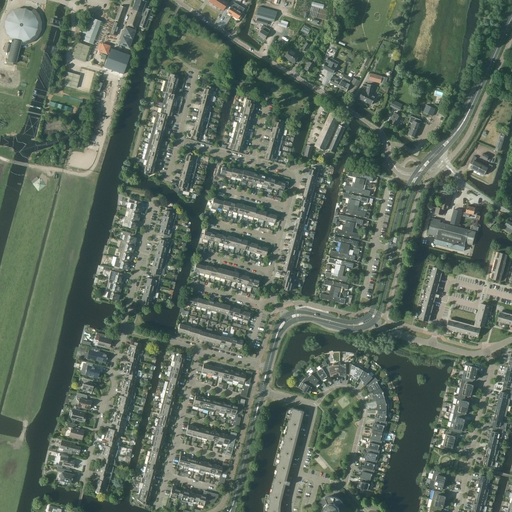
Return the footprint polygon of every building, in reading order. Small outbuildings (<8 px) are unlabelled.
[(141,15),(142,16),(143,14),(142,13),(142,11),(146,2),(141,0),(135,0),(119,44),(129,48),(141,15)] [(222,10),(228,2),(223,0),(222,0),(218,7),(222,10)] [(232,16),(236,10),(238,7),(234,5),(232,7),(231,6),(227,13),(232,16)] [(120,6),(115,20),(120,22),(126,8),(120,6)] [(274,22),(276,17),(277,12),(259,7),(256,17),(274,22)] [(145,12),(142,11),(142,13),(143,14),(142,16),(143,16),(139,26),(144,28),(148,20),(151,21),(152,18),(149,16),(151,11),(146,9),(145,12)] [(242,13),(236,10),(232,16),(238,20),(238,19),(239,20),(242,17),(240,16),(242,13)] [(92,44),(101,22),(89,17),(80,40),(92,44)] [(116,35),(120,24),(114,22),(110,33),(116,35)] [(304,25),(301,31),(308,35),(311,29),(304,25)] [(265,39),(269,34),(268,33),(270,30),(263,26),(261,29),(262,30),(259,35),(265,39)] [(16,64),(22,42),(13,39),(7,61),(16,64)] [(76,42),(72,56),(85,60),(90,47),(76,42)] [(285,57),(294,63),(299,55),(292,51),(293,50),(290,48),(285,57)] [(111,62),(121,64),(124,55),(114,52),(111,62)] [(326,62),(323,68),(333,73),(336,68),(339,62),(329,57),(326,62)] [(315,65),(309,61),(305,69),(311,72),(315,65)] [(77,88),(80,75),(67,71),(63,85),(77,88)] [(176,75),(170,74),(168,73),(167,76),(169,77),(168,82),(177,84),(178,79),(175,78),(176,75)] [(382,76),(371,73),(369,80),(380,83),(382,76)] [(350,83),(349,83),(352,78),(344,74),(341,80),(338,87),(346,91),(350,83)] [(338,87),(341,80),(333,76),(329,83),(338,87)] [(350,83),(356,86),(359,80),(353,78),(350,83)] [(175,89),(177,84),(168,82),(165,81),(165,83),(164,85),(164,86),(175,89)] [(368,84),(366,92),(363,91),(359,98),(371,105),(372,104),(373,104),(374,102),(373,101),(375,97),(372,95),(374,85),(368,84)] [(174,94),(175,89),(164,86),(164,87),(163,88),(163,90),(163,92),(162,91),(162,92),(165,93),(168,94),(168,93),(174,95),(174,94)] [(205,88),(203,94),(212,96),(213,91),(216,92),(217,89),(208,86),(207,89),(205,88)] [(177,95),(174,94),(174,95),(168,93),(168,94),(165,93),(164,98),(176,101),(177,95)] [(174,106),(176,101),(164,98),(163,103),(174,106)] [(246,99),(244,108),(253,110),(254,104),(253,104),(254,102),(246,99)] [(393,101),(390,106),(399,111),(402,105),(393,101)] [(174,106),(163,103),(159,102),(158,107),(161,108),(164,109),(173,111),(174,106)] [(426,105),(423,112),(432,116),(435,109),(426,105)] [(253,110),(244,108),(241,107),(240,112),(251,115),(253,110)] [(173,111),(164,109),(161,108),(160,113),(159,113),(163,114),(168,116),(171,117),(173,111)] [(208,112),(199,109),(198,115),(209,118),(211,113),(208,112)] [(167,121),(168,116),(163,114),(159,113),(157,112),(155,118),(167,121)] [(250,120),(251,115),(240,112),(238,117),(241,118),(250,120)] [(340,117),(330,112),(315,146),(325,150),(340,117)] [(402,117),(395,113),(390,122),(397,126),(396,125),(399,121),(402,117)] [(209,118),(198,115),(196,120),(208,123),(209,118)] [(412,123),(408,134),(415,137),(419,126),(422,120),(411,116),(408,122),(412,123)] [(165,126),(167,121),(155,118),(156,118),(155,119),(154,121),(154,123),(165,126)] [(275,121),(273,127),(282,129),(284,121),(278,119),(277,122),(275,121)] [(208,123),(196,120),(195,125),(206,128),(208,123)] [(248,126),(240,123),(237,122),(235,128),(247,131),(248,126)] [(164,131),(165,126),(154,123),(152,128),(164,131)] [(206,128),(195,125),(193,130),(202,133),(205,133),(206,128)] [(345,127),(339,125),(329,149),(334,152),(345,127)] [(285,130),(282,129),(273,127),(272,132),(283,135),(285,130)] [(163,136),(164,131),(152,128),(151,133),(163,136)] [(246,136),(247,131),(235,128),(234,133),(246,136)] [(202,133),(193,130),(192,136),(195,136),(194,139),(200,141),(202,133)] [(283,135),(272,132),(270,137),(282,140),(283,135)] [(161,142),(163,136),(151,133),(150,139),(161,142)] [(244,141),(246,136),(234,133),(233,138),(244,141)] [(500,135),(495,150),(500,151),(505,137),(502,136),(500,135)] [(282,140),(270,137),(269,142),(280,146),(282,140)] [(243,147),(244,141),(233,138),(231,143),(243,147)] [(160,147),(161,142),(150,139),(148,144),(160,147)] [(280,146),(269,142),(267,148),(279,151),(280,146)] [(241,152),(243,147),(231,143),(230,149),(241,152)] [(158,152),(160,147),(148,144),(147,149),(158,152)] [(279,151),(267,148),(266,153),(278,156),(279,151)] [(157,157),(158,152),(147,149),(145,154),(157,157)] [(199,155),(198,155),(190,153),(189,155),(187,155),(185,160),(196,163),(197,158),(198,158),(199,155)] [(278,156),(266,153),(265,158),(276,161),(278,156)] [(155,163),(157,157),(145,154),(144,160),(147,160),(155,163)] [(477,172),(482,163),(475,160),(476,157),(473,156),(470,163),(473,164),(471,168),(477,172)] [(196,163),(185,160),(184,165),(195,168),(196,169),(197,163),(196,163)] [(488,167),(482,163),(477,172),(484,175),(486,171),(489,173),(493,166),(489,164),(488,167)] [(195,168),(184,165),(183,171),(194,174),(195,172),(195,170),(195,168)] [(225,175),(227,167),(225,167),(226,165),(223,165),(222,166),(219,165),(216,176),(224,178),(225,175)] [(153,173),(154,168),(145,166),(143,174),(147,175),(149,175),(150,173),(153,173)] [(320,168),(314,167),(312,166),(311,169),(309,174),(318,177),(320,168)] [(194,174),(183,171),(181,176),(192,179),(193,177),(194,175),(194,174)] [(359,183),(361,174),(349,171),(348,176),(356,178),(355,182),(359,183)] [(318,177),(309,174),(308,180),(317,182),(320,183),(321,177),(318,177)] [(374,177),(361,174),(359,183),(364,184),(365,185),(367,180),(372,181),(374,177)] [(192,179),(181,176),(180,181),(191,184),(193,179),(192,179)] [(189,192),(191,184),(180,181),(178,187),(181,187),(180,190),(182,191),(189,192)] [(283,181),(282,182),(280,182),(278,189),(283,191),(284,187),(287,187),(289,182),(283,181)] [(357,193),(359,183),(355,182),(353,182),(352,187),(346,185),(345,190),(357,193)] [(362,189),(364,184),(359,183),(357,193),(369,196),(370,191),(362,189)] [(316,193),(314,192),(305,190),(304,195),(315,198),(316,193)] [(354,205),(356,196),(344,193),(343,197),(349,199),(348,204),(350,204),(354,205)] [(435,213),(443,215),(444,209),(448,210),(451,195),(443,193),(441,200),(442,200),(440,208),(436,207),(435,213)] [(315,198),(304,195),(302,200),(313,203),(315,198)] [(369,198),(356,196),(354,205),(359,206),(360,201),(368,203),(369,198)] [(131,203),(129,209),(139,211),(141,212),(142,206),(141,206),(141,202),(129,199),(128,203),(131,203)] [(313,203),(302,200),(301,206),(303,207),(303,209),(309,211),(311,212),(313,203)] [(352,214),(354,205),(350,204),(349,209),(344,208),(343,212),(352,214)] [(357,211),(359,206),(354,205),(352,214),(364,217),(365,212),(357,211)] [(459,216),(457,222),(457,225),(466,227),(469,213),(476,215),(478,209),(475,208),(467,205),(466,212),(463,212),(453,209),(452,214),(459,216)] [(138,214),(139,211),(129,209),(127,208),(126,211),(128,212),(127,217),(137,220),(139,221),(140,215),(138,214)] [(165,210),(163,216),(175,219),(177,213),(172,212),(173,209),(166,208),(166,211),(165,210)] [(307,219),(309,211),(303,209),(302,212),(299,211),(298,217),(307,219)] [(274,213),(274,214),(274,215),(271,214),(269,222),(274,223),(276,219),(278,220),(280,215),(274,213)] [(349,227),(351,217),(339,214),(338,219),(346,221),(345,226),(349,227)] [(175,219),(163,216),(162,222),(174,225),(175,219)] [(496,220),(494,219),(489,216),(488,219),(489,220),(486,225),(491,227),(492,224),(493,225),(496,220)] [(136,223),(137,220),(127,217),(125,217),(122,226),(136,229),(138,223),(136,223)] [(307,219),(298,217),(296,222),(308,225),(309,220),(307,219)] [(364,220),(351,217),(349,227),(354,228),(355,223),(363,225),(364,220)] [(428,234),(436,236),(434,244),(463,251),(465,243),(472,245),(475,231),(440,222),(440,221),(438,221),(438,220),(432,218),(428,234)] [(511,231),(511,221),(508,219),(503,228),(511,233),(511,231)] [(174,225),(162,222),(161,227),(172,230),(174,225)] [(308,225),(296,222),(295,227),(306,230),(308,225)] [(349,227),(345,226),(343,225),(342,230),(336,228),(335,233),(347,236),(349,227)] [(170,239),(172,230),(161,227),(159,233),(164,234),(163,237),(170,239)] [(306,230),(295,227),(294,232),(302,235),(305,235),(306,230)] [(353,232),(354,228),(349,227),(347,236),(359,239),(360,234),(353,232)] [(124,235),(123,240),(123,241),(133,243),(135,244),(136,238),(134,237),(135,234),(123,231),(122,235),(124,235)] [(344,248),(346,239),(334,236),(333,241),(341,243),(340,247),(344,248)] [(169,242),(170,239),(163,237),(162,240),(160,239),(158,245),(170,248),(171,242),(169,242)] [(303,241),(301,240),(292,238),(291,243),(302,246),(303,241)] [(359,242),(346,239),(344,248),(349,249),(350,245),(358,246),(359,242)] [(132,246),(133,243),(123,241),(123,240),(121,240),(118,248),(121,249),(130,252),(132,252),(134,247),(132,246)] [(302,246),(291,243),(289,248),(301,251),(302,246)] [(170,248),(158,245),(157,250),(168,253),(170,248)] [(265,246),(265,247),(262,246),(260,254),(266,256),(267,252),(270,252),(271,247),(265,246)] [(342,258),(344,248),(340,247),(339,252),(331,250),(330,255),(342,258)] [(130,255),(130,252),(121,249),(118,248),(117,252),(120,253),(118,258),(128,261),(130,261),(131,255),(130,255)] [(301,251),(289,248),(288,253),(299,256),(301,251)] [(355,256),(350,254),(351,250),(349,249),(344,248),(342,258),(354,260),(355,256)] [(168,253),(157,250),(155,256),(167,259),(168,253)] [(501,281),(508,255),(498,252),(490,278),(501,281)] [(299,256),(288,253),(287,258),(298,261),(299,256)] [(167,259),(155,256),(154,261),(165,264),(167,259)] [(127,264),(128,261),(118,258),(116,257),(113,266),(127,270),(129,264),(127,264)] [(298,261),(287,258),(285,264),(294,266),(296,267),(298,261)] [(339,270),(341,261),(329,258),(328,262),(336,264),(335,269),(339,270)] [(164,270),(165,264),(154,261),(152,267),(164,270)] [(354,263),(351,263),(341,261),(339,270),(344,271),(346,271),(347,267),(353,268),(354,263)] [(164,270),(152,267),(151,273),(154,273),(153,276),(160,278),(161,275),(163,276),(164,270)] [(435,294),(442,269),(433,267),(432,270),(430,269),(429,274),(431,274),(430,280),(427,279),(426,284),(428,285),(428,287),(425,287),(424,290),(423,294),(423,295),(425,295),(424,301),(421,300),(420,305),(423,306),(421,311),(419,311),(417,316),(420,316),(419,319),(428,322),(434,296),(439,298),(439,295),(435,294)] [(337,279),(339,270),(335,269),(334,274),(326,272),(325,276),(337,279)] [(343,276),(344,271),(339,270),(337,279),(346,281),(348,277),(343,276)] [(110,271),(108,280),(120,283),(122,283),(124,277),(122,277),(122,274),(114,272),(110,271)] [(158,287),(160,278),(153,276),(152,279),(147,278),(146,284),(158,287)] [(256,278),(256,279),(256,280),(254,279),(252,287),(257,288),(258,284),(261,285),(262,280),(256,278)] [(331,286),(330,291),(334,292),(336,282),(324,279),(323,284),(331,286)] [(119,286),(120,283),(108,280),(107,283),(110,284),(108,289),(118,291),(118,292),(120,292),(121,286),(119,286)] [(291,291),(293,283),(284,280),(283,286),(285,286),(285,289),(291,291)] [(349,285),(336,282),(334,292),(339,293),(340,288),(348,290),(349,285)] [(158,287),(146,284),(145,289),(156,292),(158,287)] [(117,294),(118,292),(118,291),(108,289),(106,288),(104,297),(118,301),(119,295),(117,294)] [(156,292),(145,289),(143,295),(155,298),(156,292)] [(332,301),(334,292),(330,291),(329,295),(321,293),(320,298),(332,301)] [(341,293),(339,293),(334,292),(332,301),(344,304),(346,299),(340,298),(341,293)] [(153,306),(155,298),(143,295),(142,300),(142,303),(153,306)] [(493,306),(481,303),(475,327),(449,320),(446,329),(450,329),(449,332),(454,333),(454,331),(460,332),(459,335),(464,336),(465,334),(470,335),(470,338),(474,339),(475,336),(478,337),(481,326),(484,327),(485,324),(488,325),(488,323),(489,320),(487,319),(488,314),(491,314),(493,306)] [(252,317),(254,312),(248,311),(247,312),(245,311),(243,319),(248,321),(249,316),(252,317)] [(511,315),(500,312),(497,321),(501,322),(500,324),(502,325),(505,326),(505,323),(511,325),(510,327),(511,327),(511,315)] [(104,335),(97,333),(95,340),(99,341),(98,345),(109,348),(111,340),(104,338),(104,335)] [(130,344),(129,350),(140,353),(142,344),(134,342),(134,345),(130,344)] [(102,362),(105,363),(105,365),(106,359),(107,359),(107,358),(108,354),(107,354),(107,355),(99,352),(99,349),(90,347),(87,359),(95,361),(95,360),(99,361),(102,362)] [(142,353),(140,353),(129,350),(127,356),(131,357),(130,359),(137,361),(140,362),(142,353)] [(178,356),(176,356),(174,356),(173,361),(183,364),(185,355),(178,354),(178,356)] [(135,370),(137,361),(130,359),(129,362),(126,361),(124,367),(135,370)] [(182,368),(183,364),(173,361),(172,366),(182,369),(182,370),(184,371),(185,368),(182,368)] [(83,373),(83,374),(89,376),(88,376),(93,377),(98,378),(100,369),(92,367),(92,364),(86,362),(84,370),(83,373)] [(468,366),(466,371),(477,374),(478,371),(477,370),(478,368),(473,367),(473,364),(466,362),(465,365),(468,366)] [(337,374),(340,374),(340,363),(338,363),(335,364),(334,364),(334,365),(329,366),(328,364),(328,365),(330,375),(331,377),(335,376),(335,374),(337,374)] [(347,374),(350,375),(352,364),(350,364),(347,364),(346,364),(346,365),(341,365),(341,363),(340,363),(340,374),(340,375),(344,375),(344,376),(344,374),(347,374)] [(359,378),(364,369),(363,369),(362,370),(358,368),(358,367),(357,367),(354,365),(352,364),(350,375),(352,375),(355,377),(354,378),(358,380),(359,378)] [(328,376),(330,375),(328,365),(325,365),(323,367),(322,368),(318,371),(317,369),(316,370),(322,379),(322,380),(326,378),(326,379),(326,378),(325,377),(328,376)] [(135,370),(124,367),(123,372),(129,374),(129,377),(136,379),(137,376),(134,375),(135,370)] [(366,384),(374,376),(373,376),(372,377),(368,374),(368,373),(368,372),(366,370),(364,369),(359,378),(361,380),(363,382),(362,383),(365,385),(366,384)] [(319,380),(322,379),(316,370),(314,371),(312,373),(311,374),(312,374),(308,378),(307,377),(306,377),(314,385),(315,386),(318,383),(317,382),(319,380)] [(180,378),(181,374),(170,371),(169,377),(171,377),(179,379),(179,380),(182,381),(182,379),(180,378)] [(246,395),(252,372),(249,371),(249,373),(246,372),(247,371),(246,371),(245,375),(246,375),(243,385),(241,390),(241,393),(246,395)] [(477,377),(477,374),(466,371),(465,377),(463,376),(462,379),(469,381),(470,378),(475,379),(476,377),(477,377)] [(372,392),(381,386),(381,385),(379,386),(377,382),(377,381),(375,378),(374,376),(366,384),(368,386),(370,388),(368,389),(369,389),(371,393),(372,392)] [(134,387),(136,379),(129,377),(128,380),(124,379),(123,384),(134,387)] [(312,387),(314,385),(306,377),(302,382),(299,387),(304,390),(304,391),(304,392),(305,393),(306,393),(306,392),(307,392),(310,393),(312,390),(311,389),(312,387)] [(90,385),(92,384),(93,380),(82,378),(81,383),(83,384),(82,385),(82,386),(81,389),(88,391),(88,393),(91,394),(93,386),(91,386),(90,385)] [(472,382),(469,381),(462,379),(460,388),(473,391),(474,388),(473,387),(474,385),(471,385),(472,382)] [(511,391),(511,382),(502,380),(502,382),(504,382),(503,389),(511,391)] [(176,393),(178,385),(169,382),(168,382),(168,383),(168,384),(168,385),(168,386),(168,388),(166,387),(165,390),(176,393)] [(134,387),(123,384),(122,390),(125,391),(124,394),(135,396),(135,394),(135,393),(134,392),(133,392),(134,387)] [(376,400),(386,397),(384,397),(383,393),(384,393),(384,392),(383,388),(381,386),(372,392),(374,394),(374,397),(373,397),(374,401),(376,401),(376,400)] [(472,394),(473,391),(460,388),(458,396),(465,398),(466,395),(471,397),(471,394),(472,394)] [(511,394),(511,391),(503,389),(502,392),(501,392),(500,395),(497,395),(497,397),(508,399),(510,400),(511,394)] [(174,401),(176,393),(165,390),(165,393),(166,393),(166,395),(165,396),(164,397),(164,398),(163,398),(165,399),(174,401)] [(92,402),(85,400),(86,395),(77,393),(76,398),(78,402),(77,406),(89,409),(90,405),(91,406),(92,402)] [(133,405),(135,396),(124,394),(124,396),(120,396),(119,401),(133,405)] [(198,408),(201,397),(195,396),(193,406),(198,408)] [(464,401),(465,398),(458,396),(457,399),(459,400),(458,405),(469,408),(470,405),(469,404),(470,402),(464,401)] [(203,410),(206,398),(201,397),(198,408),(203,410)] [(387,400),(386,397),(376,400),(376,401),(377,403),(377,406),(375,406),(376,406),(376,410),(377,410),(388,410),(388,409),(386,409),(386,404),(387,404),(387,403),(387,400)] [(510,400),(508,399),(497,397),(496,399),(499,399),(498,403),(506,405),(508,406),(510,400)] [(173,405),(174,401),(165,399),(163,398),(162,403),(173,406),(172,407),(175,408),(176,406),(173,405)] [(133,405),(119,401),(117,407),(121,408),(120,411),(130,413),(131,413),(130,413),(130,412),(130,411),(131,407),(132,406),(132,405),(133,405)] [(171,411),(172,407),(173,406),(162,403),(161,409),(171,411)] [(238,403),(237,406),(238,406),(235,415),(233,421),(233,425),(232,425),(238,427),(241,418),(238,417),(237,416),(238,414),(241,415),(244,404),(241,403),(241,405),(238,404),(239,403),(238,403)] [(508,406),(506,405),(498,403),(497,406),(495,406),(494,408),(507,411),(508,406)] [(468,411),(469,408),(458,405),(457,411),(454,410),(453,413),(463,416),(464,413),(467,414),(467,411),(468,411)] [(71,419),(70,422),(74,423),(75,420),(84,422),(86,415),(84,415),(84,411),(80,410),(78,410),(73,408),(71,419)] [(279,511),(279,508),(279,505),(280,502),(284,484),(290,485),(292,477),(286,476),(303,411),(292,408),(292,411),(293,411),(291,421),(289,421),(288,425),(289,426),(287,435),(285,435),(284,440),(286,440),(283,450),(282,449),(281,454),(282,455),(280,464),(278,464),(270,495),(269,499),(271,499),(270,501),(270,503),(270,505),(270,507),(270,509),(268,509),(268,510),(268,511),(279,511)] [(506,417),(507,411),(494,408),(494,410),(496,410),(495,414),(506,417)] [(170,415),(171,411),(161,409),(159,414),(161,414),(170,417),(170,418),(172,418),(173,416),(170,415)] [(388,413),(388,410),(377,410),(377,413),(377,415),(375,415),(374,419),(376,419),(387,422),(387,421),(385,421),(387,416),(387,415),(388,415),(388,413)] [(128,422),(130,413),(120,411),(119,413),(116,412),(114,418),(128,422)] [(463,419),(463,416),(453,413),(451,422),(454,422),(465,425),(466,422),(465,421),(465,419),(463,419)] [(504,422),(506,417),(495,414),(494,418),(492,417),(491,419),(504,422)] [(128,422),(114,418),(113,424),(116,425),(116,427),(123,429),(126,430),(128,422)] [(166,430),(169,422),(160,420),(160,419),(158,419),(159,419),(158,420),(159,421),(159,422),(159,423),(159,424),(157,424),(156,427),(166,430)] [(386,426),(387,422),(376,419),(374,425),(373,425),(372,429),(373,429),(384,432),(385,431),(383,431),(384,427),(385,426),(386,426)] [(503,428),(504,422),(491,419),(491,421),(493,421),(492,425),(493,426),(493,428),(503,431),(504,428),(503,428)] [(464,428),(465,425),(454,422),(452,428),(450,427),(449,430),(459,433),(460,430),(462,431),(463,428),(464,428)] [(81,439),(82,436),(83,435),(83,434),(84,431),(76,429),(77,425),(68,423),(67,427),(71,428),(69,436),(81,439)] [(123,432),(123,429),(116,427),(115,430),(109,428),(107,434),(118,437),(119,432),(123,432)] [(164,438),(166,430),(156,427),(155,431),(157,431),(157,432),(156,433),(155,434),(155,435),(154,435),(164,438)] [(501,439),(503,431),(493,428),(491,435),(489,434),(488,436),(501,439)] [(383,436),(384,432),(373,429),(372,435),(370,434),(370,435),(371,435),(370,439),(371,439),(382,442),(382,441),(383,436)] [(446,434),(444,440),(455,443),(456,439),(455,439),(456,437),(451,435),(451,432),(444,431),(443,434),(446,434)] [(231,432),(230,436),(228,445),(226,451),(225,454),(225,455),(231,456),(237,433),(234,433),(233,434),(231,433),(231,432)] [(116,445),(118,437),(107,434),(106,440),(109,441),(108,443),(116,445)] [(164,438),(154,435),(153,435),(152,440),(163,443),(163,444),(165,445),(166,443),(163,442),(164,438)] [(501,439),(488,436),(488,438),(490,439),(489,442),(498,444),(500,445),(501,439)] [(72,453),(78,455),(80,448),(74,446),(75,443),(62,439),(59,450),(68,452),(72,453)] [(379,451),(382,442),(371,439),(369,444),(368,444),(367,448),(368,449),(368,448),(379,451)] [(162,449),(163,444),(163,443),(152,440),(150,446),(153,446),(162,449)] [(454,446),(455,443),(444,440),(443,445),(441,445),(440,448),(447,450),(448,447),(453,448),(454,446)] [(119,446),(116,445),(108,443),(108,446),(104,445),(103,451),(117,455),(119,446)] [(161,453),(162,449),(153,446),(152,451),(160,454),(160,455),(163,456),(163,453),(161,453)] [(499,450),(496,450),(485,447),(485,449),(487,450),(486,453),(497,456),(499,450)] [(377,461),(379,451),(368,448),(368,449),(367,454),(365,454),(366,454),(365,458),(366,458),(377,461)] [(114,463),(117,455),(103,451),(101,457),(105,458),(104,460),(114,463)] [(67,455),(65,455),(60,453),(59,457),(60,458),(58,464),(73,468),(74,461),(71,460),(72,456),(71,456),(67,455)] [(497,456),(486,453),(486,457),(483,456),(483,458),(496,462),(497,456)] [(157,467),(159,459),(148,456),(146,464),(157,467)] [(376,465),(377,461),(366,458),(364,464),(363,463),(363,464),(362,468),(363,468),(375,471),(375,470),(373,469),(374,465),(375,465),(376,465)] [(496,462),(483,458),(482,460),(485,461),(484,465),(494,467),(496,462)] [(112,471),(114,463),(104,460),(103,463),(100,462),(99,468),(112,471)] [(204,471),(206,463),(201,461),(199,470),(198,473),(203,474),(204,471)] [(223,463),(222,467),(220,475),(218,482),(217,485),(223,487),(229,464),(226,463),(225,465),(223,464),(223,463)] [(155,475),(157,467),(146,464),(144,473),(155,475)] [(70,470),(63,469),(62,468),(58,467),(57,471),(62,472),(62,473),(61,473),(60,473),(59,474),(59,475),(59,476),(59,477),(60,478),(60,479),(60,480),(64,481),(63,483),(69,484),(69,483),(71,483),(71,480),(72,480),(73,480),(73,479),(74,478),(74,477),(73,476),(72,476),(73,475),(69,474),(70,470)] [(110,480),(112,471),(99,468),(97,474),(101,474),(100,477),(107,479),(110,480)] [(374,475),(375,471),(363,468),(362,473),(361,473),(360,473),(361,473),(360,477),(361,478),(361,477),(372,480),(372,479),(371,479),(372,475),(372,474),(374,475)] [(446,477),(444,476),(445,474),(445,473),(434,471),(433,474),(432,479),(434,480),(445,483),(446,479),(445,479),(446,477)] [(154,479),(155,475),(144,473),(143,478),(145,478),(154,480),(153,482),(156,482),(157,480),(154,479)] [(108,487),(110,480),(107,479),(100,477),(99,480),(98,480),(96,491),(96,492),(97,493),(98,493),(99,493),(100,493),(101,492),(103,486),(108,487)] [(370,490),(372,480),(361,477),(361,478),(360,483),(358,483),(357,487),(361,488),(361,489),(361,490),(362,490),(363,490),(364,489),(370,490)] [(444,486),(445,483),(434,480),(433,485),(430,485),(430,488),(437,490),(438,487),(443,488),(443,486),(444,486)] [(487,489),(488,483),(477,481),(477,483),(479,483),(478,487),(487,489)] [(151,490),(152,486),(143,483),(142,489),(151,491),(151,492),(153,493),(154,491),(151,490)] [(176,487),(172,486),(169,497),(175,499),(176,497),(179,498),(180,490),(175,489),(176,487)] [(489,489),(487,489),(478,487),(477,490),(475,490),(474,492),(488,495),(489,489)] [(187,501),(189,490),(186,489),(186,491),(180,490),(179,498),(181,498),(181,500),(187,501)] [(195,502),(197,494),(192,493),(192,491),(189,490),(187,501),(192,503),(193,501),(195,502)] [(434,490),(433,494),(432,499),(445,502),(446,499),(445,499),(446,496),(441,495),(442,492),(434,490)] [(205,499),(207,492),(204,491),(203,496),(197,494),(195,502),(195,504),(204,506),(205,499)] [(218,494),(207,492),(205,499),(208,500),(212,504),(213,503),(215,501),(216,499),(217,497),(218,494)] [(488,495),(474,492),(474,494),(476,494),(475,498),(486,500),(488,495)] [(148,501),(150,496),(139,493),(139,494),(138,498),(137,499),(143,503),(147,504),(146,508),(149,509),(150,502),(148,501)] [(343,502),(342,501),(340,500),(339,499),(338,498),(336,497),(334,497),(332,496),(331,496),(329,496),(327,497),(325,497),(324,498),(323,499),(321,500),(320,501),(319,503),(318,504),(325,506),(324,507),(323,509),(323,510),(323,511),(322,511),(339,511),(339,510),(345,511),(346,511),(345,511),(345,507),(342,502),(343,502)] [(486,500),(475,498),(475,501),(472,501),(472,503),(485,506),(486,500)] [(445,506),(445,502),(432,499),(430,508),(440,510),(441,507),(443,508),(444,506),(445,506)] [(483,511),(485,506),(472,503),(471,505),(474,505),(473,509),(483,511)]
